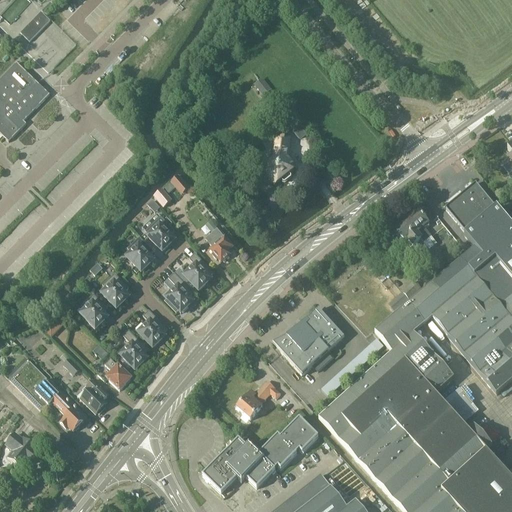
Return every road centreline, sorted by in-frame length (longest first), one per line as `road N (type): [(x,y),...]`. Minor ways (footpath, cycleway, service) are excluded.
road 1 (secondary): [(201,351),(329,235),(511,97)]
road 2 (unknown): [(428,159),(288,0)]
road 3 (residential): [(167,0),(71,98)]
